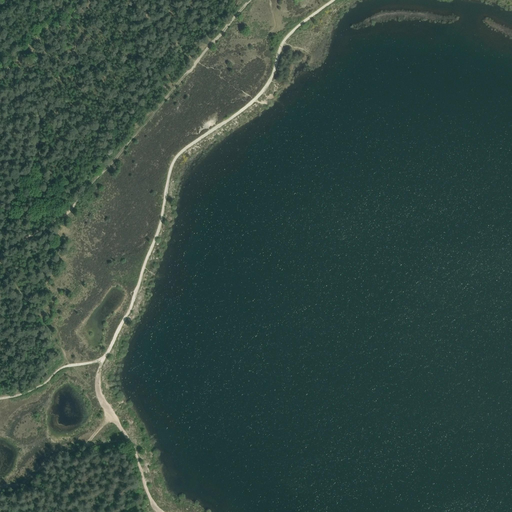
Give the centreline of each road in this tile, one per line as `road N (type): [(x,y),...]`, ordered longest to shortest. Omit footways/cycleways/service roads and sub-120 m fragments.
road 1 (track): [(105,355),(158,232),(171,165),(262,93),(281,43),(333,0)]
road 2 (unknown): [(245,0),(60,209),(0,249)]
road 3 (track): [(0,485),(24,482),(76,447),(128,438)]
